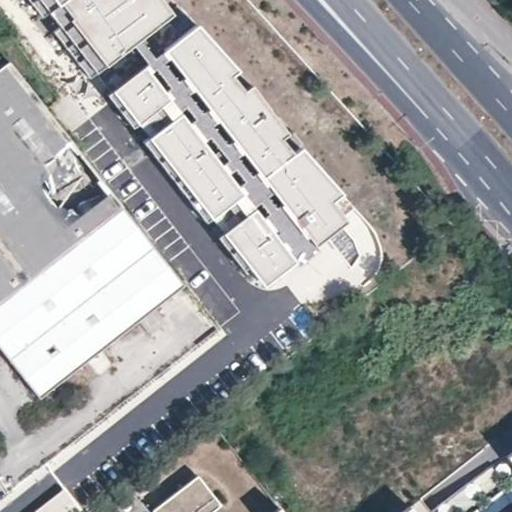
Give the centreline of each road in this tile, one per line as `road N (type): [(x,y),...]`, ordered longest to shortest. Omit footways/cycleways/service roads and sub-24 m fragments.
road 1 (primary): [(305,0),(379,74),(433,101)]
road 2 (primary): [(511,119),(410,0)]
road 3 (primary): [(344,0),(433,101)]
road 4 (primary): [(433,101),(511,194)]
